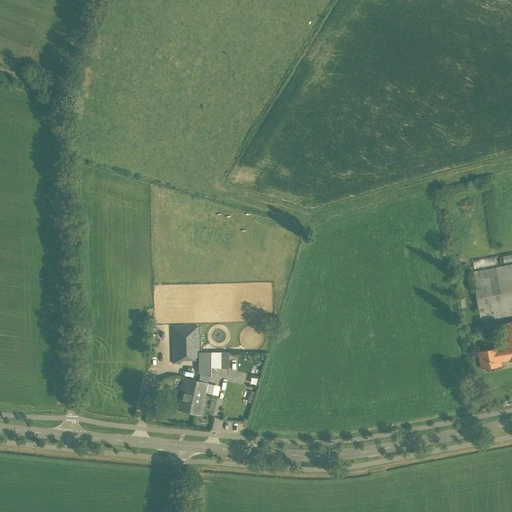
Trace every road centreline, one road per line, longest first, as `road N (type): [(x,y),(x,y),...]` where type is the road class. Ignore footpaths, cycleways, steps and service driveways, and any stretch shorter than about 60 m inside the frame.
road 1 (unclassified): [(72,435),(60,111),(64,73),(92,0)]
road 2 (tertiary): [(210,448),(371,451),(511,424)]
